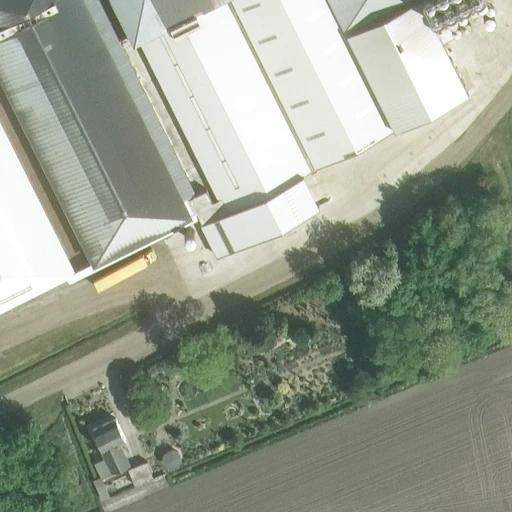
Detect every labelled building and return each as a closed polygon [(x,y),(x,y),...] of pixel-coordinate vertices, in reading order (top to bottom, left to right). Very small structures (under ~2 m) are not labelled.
[(83,0),(0,0),(0,71),(94,260),(189,213),(83,0)] [(113,0),(133,40),(138,37),(213,0),(332,0),(345,24),(376,9),(394,0),(113,0)] [(332,0),(213,0),(138,37),(218,198),(225,211),(266,191),(304,172),(469,90),(423,0),(394,0),(376,9),(345,24),(332,0)] [(0,124),(0,307),(65,275),(68,282),(200,217),(197,209),(189,213),(94,260),(72,271),(0,124)] [(206,189),(195,194),(201,207),(197,209),(200,217),(203,222),(200,223),(216,254),(282,222),(266,191),(225,211),(218,198),(211,201),(206,189)] [(125,437),(116,417),(92,428),(106,456),(95,461),(102,475),(128,462),(118,440),(125,437)]
